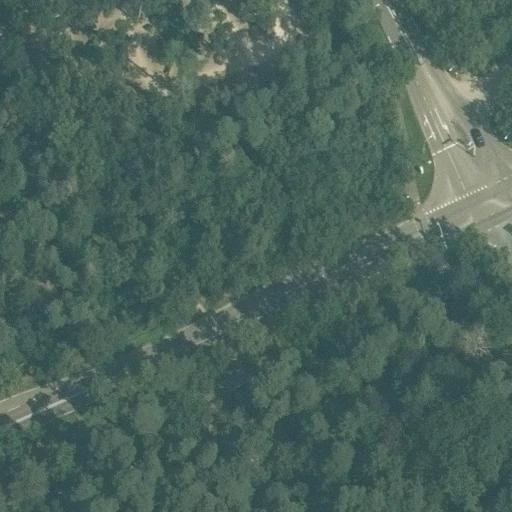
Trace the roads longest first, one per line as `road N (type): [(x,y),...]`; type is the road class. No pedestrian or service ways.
road 1 (primary): [(0,430),(502,201)]
road 2 (tertiary): [(389,0),(502,201)]
road 3 (track): [(339,511),(241,370)]
